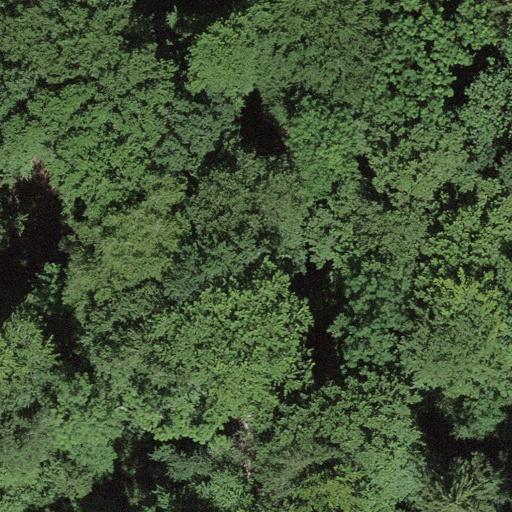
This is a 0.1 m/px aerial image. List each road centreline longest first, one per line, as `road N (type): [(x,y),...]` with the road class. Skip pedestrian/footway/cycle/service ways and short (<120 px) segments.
road 1 (track): [(276,511),(293,197),(366,0)]
road 2 (track): [(293,197),(153,249),(0,267)]
